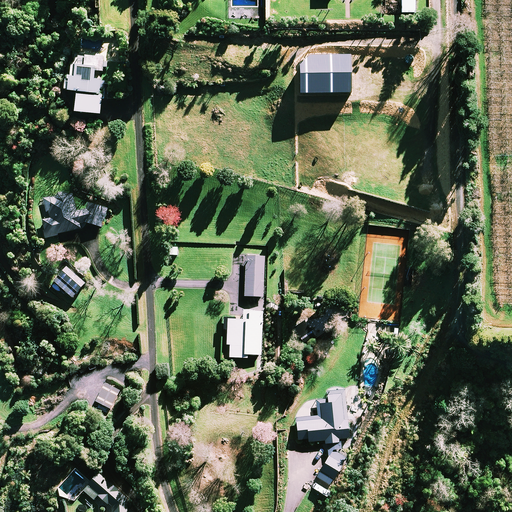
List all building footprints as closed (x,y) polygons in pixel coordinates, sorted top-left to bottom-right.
[(415,12),(415,0),(402,0),(402,12),(415,12)] [(103,94),(100,94),(101,89),(104,89),(105,80),(95,79),(96,70),(104,71),(105,57),(73,54),(71,75),(65,75),(64,89),(77,90),(76,112),(102,114),(103,94)] [(81,228),(81,224),(88,223),(102,226),(106,206),(88,202),(87,208),(77,210),(73,192),(44,198),(48,217),(43,219),(47,237),(58,235),(58,233),(81,228)] [(264,285),(265,271),(266,256),(247,255),(245,295),(264,296),(264,285)] [(69,283),(78,291),(86,282),(67,265),(59,275),(69,283)] [(78,291),(59,275),(54,280),(73,297),(78,291)] [(263,334),(263,320),(263,310),(244,310),(244,319),(229,318),(228,343),(231,343),(230,357),(248,357),(248,354),(262,354),(263,334)] [(114,403),(119,394),(121,389),(106,382),(96,401),(111,408),(114,403)] [(348,415),(346,398),(345,389),(327,390),(328,402),(321,402),(322,411),(317,411),(318,416),(297,418),(299,439),(309,438),(309,441),(327,439),(328,449),(342,448),(341,438),(350,437),(348,415)] [(335,477),(344,462),(347,458),(334,450),(317,476),(330,484),(335,477)] [(128,511),(127,498),(98,472),(83,490),(93,499),(97,495),(107,504),(108,503),(111,505),(111,511),(133,511),(130,509),(128,511)] [(326,487),(321,484),(315,480),(311,488),(324,496),(329,488),(326,487)]
